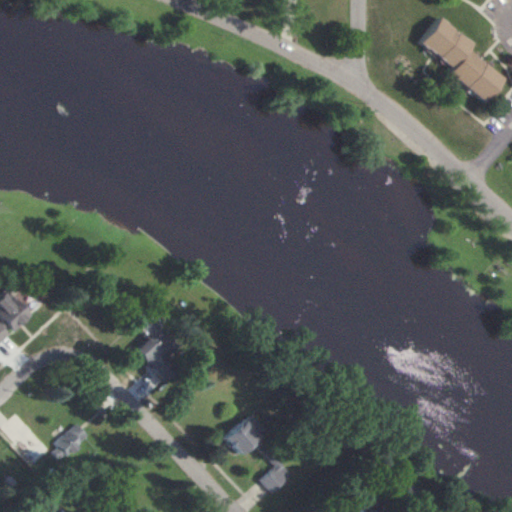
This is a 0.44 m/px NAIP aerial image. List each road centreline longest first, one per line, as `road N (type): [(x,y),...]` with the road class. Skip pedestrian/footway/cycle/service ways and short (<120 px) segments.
road 1 (residential): [(511,224),(360,88),(171,0)]
road 2 (residential): [(69,352),(233,511)]
road 3 (residential): [(511,13),(493,158),(470,187)]
